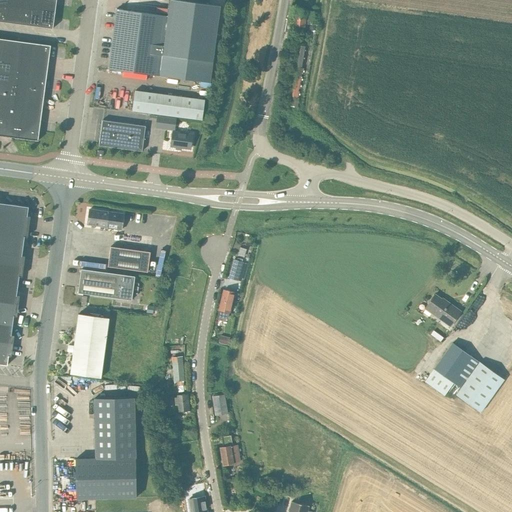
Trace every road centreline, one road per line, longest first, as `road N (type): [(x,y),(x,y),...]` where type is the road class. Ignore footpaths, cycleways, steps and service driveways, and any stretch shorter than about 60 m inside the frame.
road 1 (unclassified): [(41,511),(40,367),(66,178)]
road 2 (residential): [(217,511),(198,375),(221,251)]
road 3 (secondary): [(307,203),(415,215),(511,266)]
road 4 (unclassified): [(312,168),(439,203),(511,244)]
road 5 (residential): [(66,178),(90,0)]
road 6 (unclassified): [(262,148),(283,0)]
road 7 (secondary): [(175,193),(221,206),(307,203)]
road 8 (secondary): [(307,203),(175,193)]
